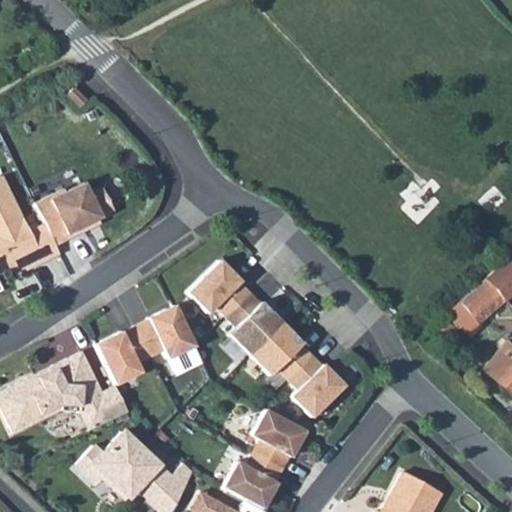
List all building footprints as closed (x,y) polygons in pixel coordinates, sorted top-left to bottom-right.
[(71,87),(64,95),(77,107),(84,99),(71,87)] [(25,270),(57,254),(53,245),(43,224),(27,232),(0,177),(0,272),(7,269),(21,262),(23,267),(25,270)] [(62,188),(32,203),(43,224),(53,245),(89,227),(86,223),(96,218),(112,210),(100,188),(87,194),(81,183),(63,192),(62,188)] [(98,223),(96,218),(86,223),(89,227),(98,223)] [(511,254),(462,301),(474,313),(499,291),(506,298),(511,292),(511,254)] [(9,274),(23,267),(21,262),(7,269),(9,274)] [(222,318),(247,293),(236,282),(237,281),(222,266),(220,268),(214,262),(184,293),(205,314),(212,307),(222,318)] [(257,303),(247,293),(222,318),(232,328),(226,334),(246,355),(277,325),(272,319),(273,318),(258,302),(257,303)] [(462,301),(446,315),(459,327),(474,313),(462,301)] [(146,319),(132,326),(148,357),(161,350),(166,359),(192,346),(173,307),(166,311),(165,309),(145,318),(146,319)] [(282,331),(277,325),(246,355),(267,376),(274,369),(284,380),(309,356),(299,345),(299,344),(284,329),(282,331)] [(118,331),(100,341),(100,343),(93,347),(113,385),(139,372),(135,364),(148,357),(132,326),(119,333),(118,331)] [(483,366),(510,390),(511,387),(511,342),(507,338),(483,366)] [(9,390),(0,394),(0,411),(11,434),(58,410),(58,405),(76,406),(76,412),(93,413),(97,420),(108,414),(111,419),(125,411),(113,386),(99,392),(79,351),(51,365),(53,369),(36,377),(34,374),(8,387),(9,390)] [(309,356),(284,380),(295,390),(288,397),(309,418),(339,387),(334,381),(335,380),(320,365),(319,366),(309,356)] [(34,374),(36,377),(53,369),(51,365),(34,374)] [(296,437),(300,430),(262,409),(248,435),(257,439),(249,453),(279,469),(287,456),(288,457),(298,438),(296,437)] [(93,413),(76,412),(86,431),(111,419),(108,414),(97,420),(93,413)] [(153,506),(169,477),(120,431),(100,453),(91,445),(74,464),(95,484),(103,475),(126,497),(134,488),(153,506)] [(279,469),(249,453),(242,466),(234,461),(220,487),(257,508),(261,501),(263,502),(273,483),(272,482),(279,469)] [(169,477),(153,506),(159,511),(168,511),(191,471),(181,463),(169,477)] [(444,511),(451,499),(413,478),(401,501),(403,503),(400,508),(396,509),(395,511),(444,511)] [(188,510),(192,511),(204,511),(211,499),(198,492),(188,510)] [(234,511),(211,499),(204,511),(234,511)]
